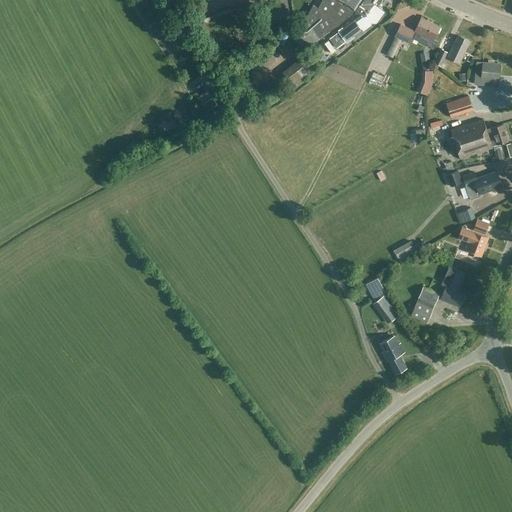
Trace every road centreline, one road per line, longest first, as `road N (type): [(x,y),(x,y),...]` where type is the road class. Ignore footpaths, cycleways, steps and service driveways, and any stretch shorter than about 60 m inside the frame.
road 1 (unclassified): [(400,403),(341,285),(235,115)]
road 2 (unclassified): [(299,511),(400,403)]
